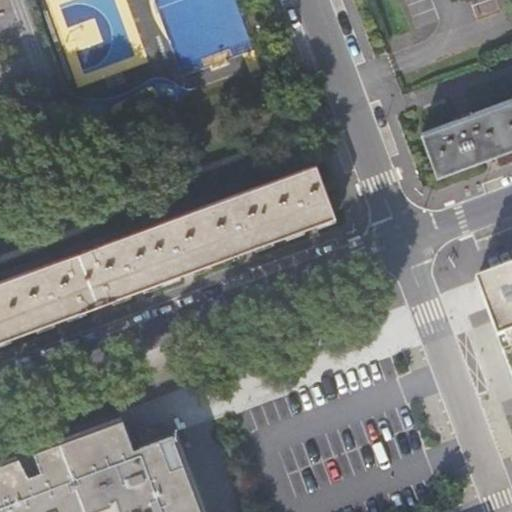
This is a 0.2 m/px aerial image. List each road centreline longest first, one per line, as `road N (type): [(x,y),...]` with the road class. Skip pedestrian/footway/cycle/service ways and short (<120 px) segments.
road 1 (residential): [(394,241),(0,390)]
road 2 (residential): [(394,241),(497,511)]
road 3 (unknown): [(212,310),(231,383),(248,394),(429,331)]
road 4 (residential): [(299,0),(394,241)]
road 5 (residential): [(511,202),(394,241)]
